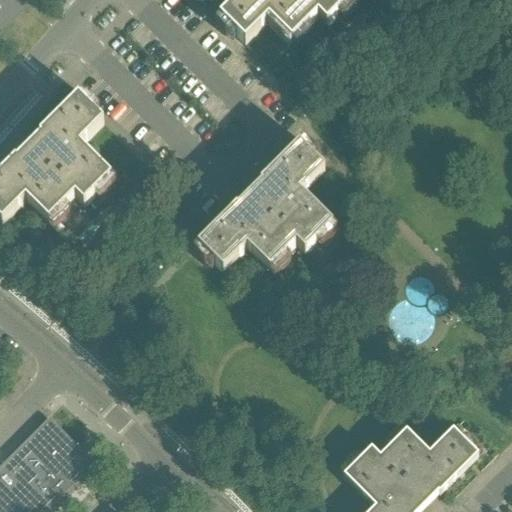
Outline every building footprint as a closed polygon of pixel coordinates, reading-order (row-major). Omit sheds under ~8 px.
[(326,29),(354,2),(352,0),(241,0),(219,23),(245,48),(268,24),(291,47),(318,21),(326,29)] [(0,179),(0,226),(2,228),(26,205),(48,228),(75,201),(83,210),(111,182),(82,153),(80,151),(104,127),(78,102),(39,140),(41,142),(17,166),(15,164),(0,179)] [(304,258),(332,230),(303,201),(300,199),(324,175),(299,149),(260,188),(261,189),(237,213),(236,212),(197,251),(223,276),(246,252),(269,275),(296,249),(304,258)] [(49,434),(16,467),(48,500),(82,466),(77,461),(81,457),(73,449),(69,453),(49,434)] [(380,460),(371,452),(343,479),(372,509),(372,508),(375,511),(374,511),(421,511),(438,496),(439,497),(478,459),(453,434),(429,457),(407,434),(380,460)] [(48,500),(16,467),(4,479),(0,474),(0,511),(35,511),(36,511),(48,500)]
